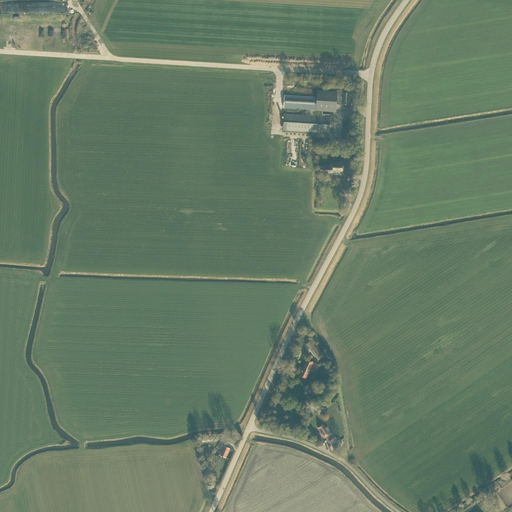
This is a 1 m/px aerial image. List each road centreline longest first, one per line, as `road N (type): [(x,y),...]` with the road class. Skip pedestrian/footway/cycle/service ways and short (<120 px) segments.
road 1 (tertiary): [(248,427),(357,199),(371,75)]
road 2 (unclassified): [(371,75),(113,56)]
road 3 (unclassified): [(248,427),(322,450),(398,511)]
